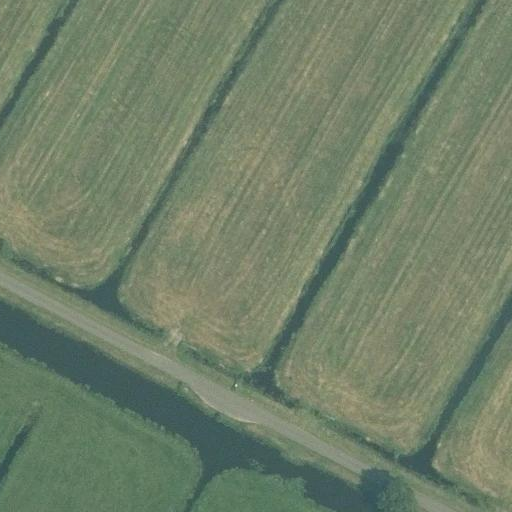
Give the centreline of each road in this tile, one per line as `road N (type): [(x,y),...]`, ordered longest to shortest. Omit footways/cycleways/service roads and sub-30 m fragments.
road 1 (unclassified): [(441,511),(0,279)]
road 2 (track): [(369,304),(296,435)]
